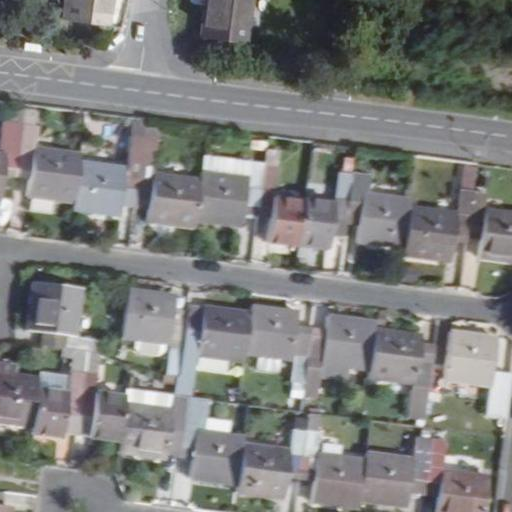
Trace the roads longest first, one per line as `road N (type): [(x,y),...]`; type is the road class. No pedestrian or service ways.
road 1 (residential): [(511,313),(6,246)]
road 2 (primary): [(511,137),(136,89)]
road 3 (primary): [(136,89),(0,71)]
